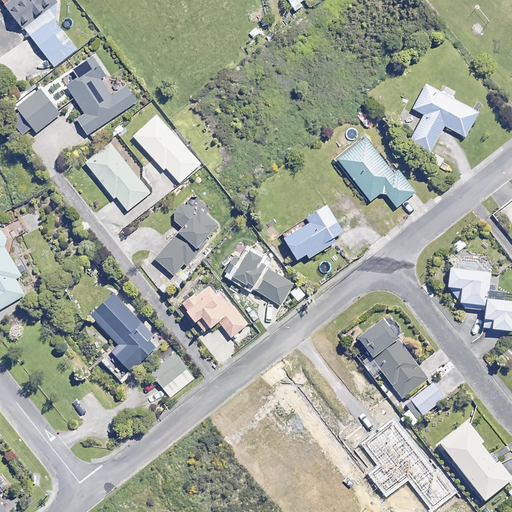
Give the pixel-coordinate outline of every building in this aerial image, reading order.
[(11,0),(5,6),(22,26),(54,0),(11,0)] [(78,49),(54,19),(31,36),(55,67),(78,49)] [(106,76),(93,56),(72,70),(75,75),(65,82),(86,113),(78,119),(88,134),(136,102),(125,85),(111,95),(100,79),(106,76)] [(478,112),(425,84),(413,108),(424,114),(409,142),(430,152),(444,126),(465,137),(478,112)] [(60,114),(39,89),(15,109),(35,134),(60,114)] [(201,163),(156,115),(133,136),(163,169),(165,168),(180,183),(201,163)] [(393,175),(364,137),(335,159),(368,202),(384,190),(396,207),(415,192),(398,170),(393,175)] [(149,193),(110,143),(85,162),(113,198),(116,195),(128,210),(149,193)] [(195,213),(184,203),(172,218),(183,227),(155,259),(174,275),(184,263),(186,265),(198,252),(196,249),(217,225),(198,209),(195,213)] [(342,231),(326,204),(305,217),(308,221),(282,236),(296,259),(306,253),(308,257),(335,242),(332,237),(342,231)] [(8,241),(0,227),(0,309),(25,295),(15,278),(21,275),(3,244),(8,241)] [(261,258),(247,249),(240,260),(234,256),(224,271),(236,278),(234,281),(244,287),(246,283),(279,305),(293,285),(258,262),(261,258)] [(506,291),(488,289),(491,264),(457,261),(456,268),(449,267),(447,286),(462,287),(459,307),(485,310),(483,327),(511,330),(511,326),(511,300),(505,300),(506,291)] [(217,297),(204,280),(192,289),(195,293),(182,303),(203,332),(218,320),(231,337),(248,324),(223,292),(217,297)] [(305,295),(297,286),(290,292),(298,301),(305,295)] [(154,335),(112,293),(91,315),(118,342),(109,351),(119,361),(110,369),(121,381),(155,347),(148,341),(154,335)] [(392,323),(386,328),(380,320),(357,338),(403,399),(427,381),(395,339),(402,335),(392,323)] [(193,376),(175,353),(150,372),(168,395),(193,376)] [(444,399),(432,384),(407,403),(419,419),(444,399)] [(451,494),(393,422),(363,445),(380,466),(370,475),(386,496),(407,479),(432,509),(451,494)] [(483,442),(467,422),(439,444),(484,502),(511,480),(511,479),(498,461),(495,463),(481,444),(483,442)] [(0,511),(8,511),(0,501),(0,511)]
